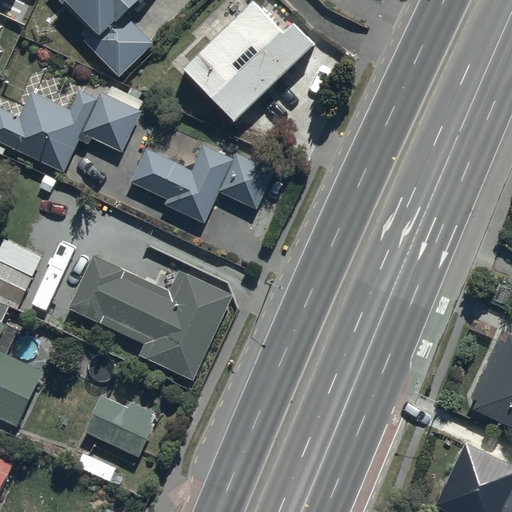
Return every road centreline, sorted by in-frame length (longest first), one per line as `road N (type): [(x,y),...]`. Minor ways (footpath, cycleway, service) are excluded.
road 1 (secondary): [(217,511),(444,0)]
road 2 (secondary): [(511,61),(315,511)]
